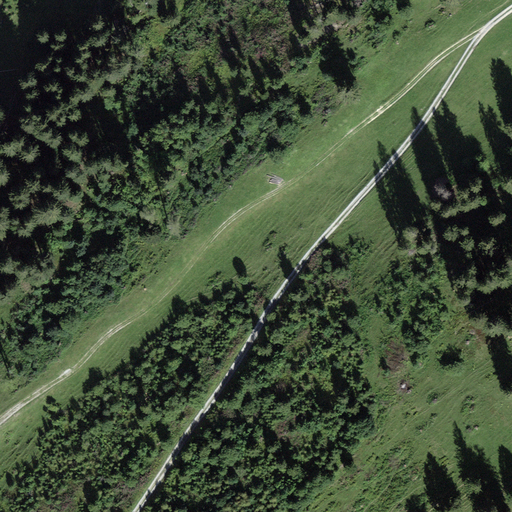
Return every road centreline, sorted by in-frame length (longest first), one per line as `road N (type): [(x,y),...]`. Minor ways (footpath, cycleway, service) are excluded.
road 1 (track): [(129,511),(297,261),(420,123),(481,29),(511,9)]
road 2 (track): [(481,29),(429,63),(303,173),(233,216),(153,300),(0,422)]
